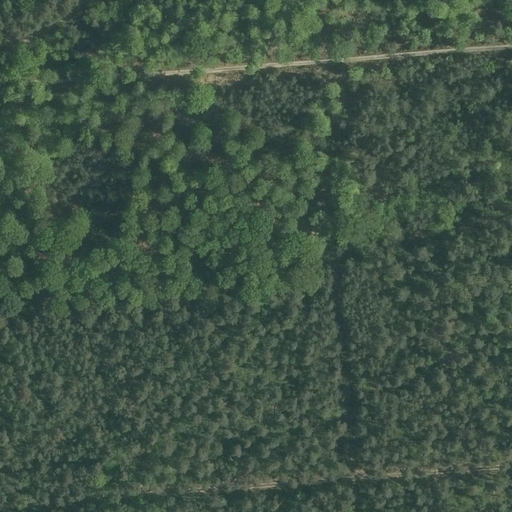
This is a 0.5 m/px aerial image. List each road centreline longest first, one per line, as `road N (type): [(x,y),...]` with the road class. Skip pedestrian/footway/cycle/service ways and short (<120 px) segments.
road 1 (track): [(511,43),(0,84)]
road 2 (track): [(511,465),(0,504)]
road 3 (track): [(329,56),(359,511)]
